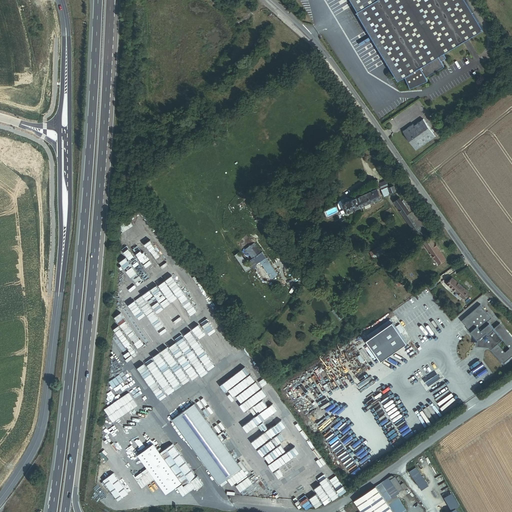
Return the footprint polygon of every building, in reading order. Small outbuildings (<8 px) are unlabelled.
[(356,0),(359,4),(358,5),(398,74),(404,70),(420,61),(439,50),(476,28),(484,24),(470,0),(356,0)] [(439,50),(420,61),(426,72),(445,61),(439,50)] [(420,61),(404,70),(412,83),(428,74),(426,72),(420,61)] [(424,114),(417,118),(417,120),(415,121),(413,119),(408,122),(404,125),(403,126),(404,127),(403,127),(407,132),(416,145),(436,131),(424,114)] [(370,203),(381,199),(377,190),(363,196),(358,198),(361,207),(364,206),(370,203)] [(345,214),(361,207),(358,198),(349,202),(346,196),(339,199),(342,205),(345,214)] [(418,237),(426,232),(402,201),(400,202),(398,199),(392,204),(418,237)] [(339,216),(345,214),(342,205),(336,208),(339,216)] [(375,252),(387,244),(383,238),(371,246),(375,252)] [(144,281),(168,265),(150,240),(143,245),(145,248),(136,254),(135,252),(127,257),(129,260),(121,266),(128,276),(124,279),(129,287),(134,283),(137,287),(144,281)] [(440,268),(446,263),(431,244),(426,248),(440,268)] [(264,284),(275,277),(254,246),(243,254),(264,284)] [(177,298),(167,279),(159,283),(169,302),(177,298)] [(469,293),(452,280),(447,286),(461,297),(463,295),(466,297),(469,293)] [(183,288),(176,293),(189,311),(196,306),(183,288)] [(165,332),(146,300),(151,297),(148,292),(137,299),(159,336),(165,332)] [(112,351),(121,366),(132,359),(130,356),(138,352),(136,349),(143,344),(141,341),(148,337),(140,323),(145,320),(137,305),(129,309),(131,312),(117,321),(122,330),(115,334),(118,339),(112,342),(116,349),(112,351)] [(511,360),(511,340),(500,327),(494,332),(488,325),(492,321),(487,315),(486,316),(485,314),(486,313),(481,308),(463,323),(468,329),(469,328),(470,330),(468,332),(477,343),(477,346),(478,348),(482,349),(489,350),(504,367),(511,360)] [(229,350),(206,317),(200,322),(222,354),(229,350)] [(380,329),(393,321),(391,318),(378,326),(380,329)] [(407,342),(393,321),(380,329),(378,326),(367,334),(370,337),(366,339),(381,360),(402,346),(407,342)] [(193,326),(216,364),(223,359),(200,322),(193,326)] [(470,330),(469,328),(468,329),(463,323),(461,324),(468,332),(470,330)] [(177,338),(196,366),(202,362),(183,334),(177,338)] [(161,351),(172,371),(179,367),(168,347),(161,351)] [(205,361),(211,357),(207,351),(201,355),(205,361)] [(145,363),(159,384),(167,379),(170,384),(177,379),(159,354),(152,359),(145,363)] [(215,401),(230,391),(235,398),(246,390),(245,388),(252,383),(244,371),(210,394),(215,401)] [(210,389),(221,383),(218,378),(207,384),(210,389)] [(241,425),(271,406),(262,391),(261,391),(257,385),(220,408),(230,423),(237,419),(241,425)] [(240,465),(196,403),(173,419),(220,484),(234,474),(242,468),(240,465)] [(240,437),(277,415),(273,408),(236,429),(240,437)] [(292,426),(296,423),(290,414),(284,418),(291,428),(292,427),(292,426)] [(249,442),(275,427),(271,420),(245,435),(249,442)] [(261,458),(293,436),(284,422),(270,431),(275,437),(256,451),(261,458)] [(197,476),(173,443),(161,452),(154,443),(153,444),(152,442),(139,451),(140,453),(139,454),(167,493),(182,481),(185,485),(197,476)] [(293,456),(301,451),(297,445),(289,450),(293,456)] [(287,464),(292,470),(307,459),(302,452),(287,464)] [(253,479),(256,477),(256,476),(252,471),(250,472),(243,463),(240,465),(242,468),(234,474),(238,480),(243,477),(247,482),(248,482),(249,481),(251,484),(253,482),(254,480),(253,479)] [(306,476),(324,502),(331,497),(334,501),(345,494),(325,464),(306,476)] [(414,486),(428,479),(421,465),(407,472),(414,486)] [(146,470),(135,478),(143,489),(154,481),(146,470)] [(129,492),(114,472),(104,479),(119,499),(129,492)] [(313,506),(316,510),(324,505),(304,475),(296,481),(300,487),(294,491),(298,497),(297,497),(306,511),(313,506)] [(407,490),(403,485),(397,476),(391,475),(375,486),(388,504),(401,495),(407,490)] [(238,486),(233,489),(238,496),(242,492),(238,486)] [(393,511),(388,504),(375,486),(359,498),(354,501),(361,511),(393,511)] [(245,491),(249,497),(254,493),(249,488),(245,491)] [(448,505),(453,502),(448,494),(444,497),(448,505)] [(406,511),(411,509),(401,495),(388,504),(393,511),(406,511)]
